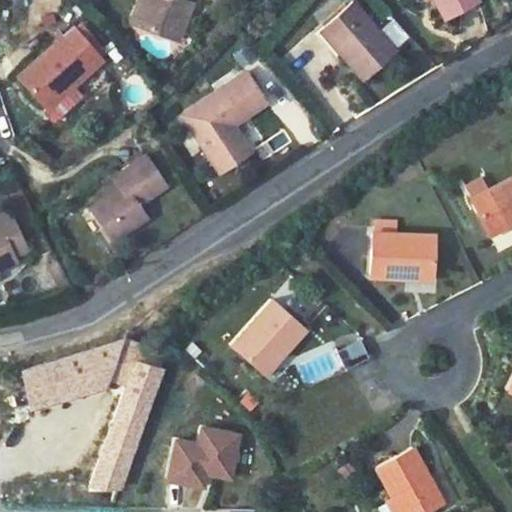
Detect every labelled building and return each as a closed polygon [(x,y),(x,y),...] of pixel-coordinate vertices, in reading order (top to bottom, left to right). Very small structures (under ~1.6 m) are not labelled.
[(155,0),(141,0),(132,25),(145,30),(155,0)] [(155,0),(145,30),(180,43),(195,3),(186,0),(155,0)] [(439,0),(450,17),(478,0),(439,0)] [(357,2),(324,28),(344,50),(367,76),(399,51),(357,2)] [(93,52),(99,47),(75,20),(71,26),(93,52)] [(71,26),(18,73),(46,107),(100,60),(93,52),(71,26)] [(324,28),(319,32),(338,56),(344,50),(324,28)] [(253,73),(184,116),(222,179),(256,158),(239,130),(234,121),(269,99),(253,73)] [(269,99),(234,121),(239,130),(273,107),(269,99)] [(148,154),(113,176),(115,178),(120,187),(90,205),(105,229),(115,222),(123,235),(149,218),(142,206),(169,189),(148,154)] [(511,172),(469,197),(489,233),(511,220),(511,172)] [(115,178),(103,187),(107,194),(120,187),(115,178)] [(4,222),(0,223),(0,273),(3,272),(23,261),(21,256),(35,250),(14,211),(1,217),(4,222)] [(433,226),(393,224),(394,214),(372,212),(371,223),(369,272),(405,273),(405,264),(431,264),(433,226)] [(115,222),(105,229),(112,241),(123,235),(115,222)] [(54,267),(65,287),(74,283),(64,263),(54,267)] [(431,264),(405,264),(405,273),(431,274),(431,264)] [(273,296),(230,340),(258,364),(275,346),(280,350),(304,325),(273,296)] [(124,339),(20,369),(29,402),(127,372),(88,489),(118,488),(165,358),(124,339)] [(275,346),(258,364),(263,369),(280,350),(275,346)] [(231,476),(239,433),(200,426),(197,443),(174,439),(167,479),(204,485),(206,472),(231,476)] [(408,442),(372,461),(390,491),(402,511),(415,511),(441,497),(408,442)] [(402,511),(390,491),(384,495),(393,511),(402,511)]
